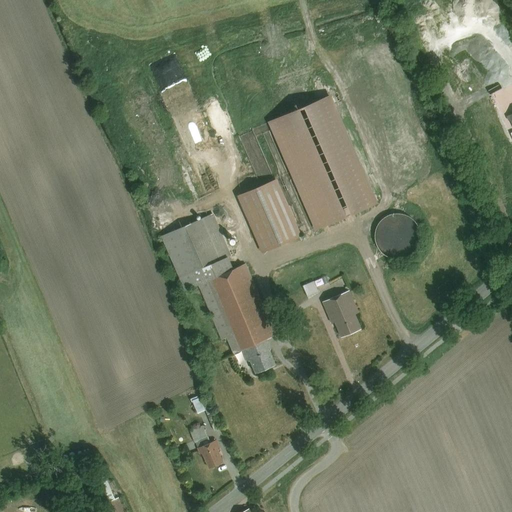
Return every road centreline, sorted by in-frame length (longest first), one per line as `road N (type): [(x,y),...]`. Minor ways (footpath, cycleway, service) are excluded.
road 1 (secondary): [(324,423),(511,267)]
road 2 (secondary): [(216,511),(324,423)]
road 3 (unknown): [(355,398),(315,307),(328,287)]
